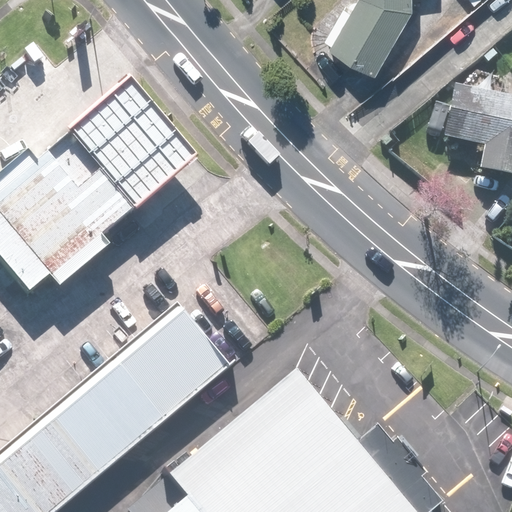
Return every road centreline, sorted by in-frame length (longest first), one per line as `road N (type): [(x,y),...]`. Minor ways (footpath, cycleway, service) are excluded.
road 1 (secondary): [(140,0),(290,167),(389,260),(511,336)]
road 2 (unknown): [(81,78),(216,229)]
